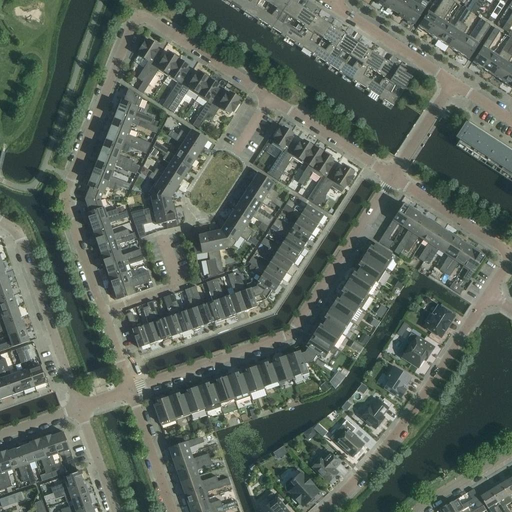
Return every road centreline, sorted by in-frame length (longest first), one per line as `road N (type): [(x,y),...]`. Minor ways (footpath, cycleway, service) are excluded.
road 1 (residential): [(272,99),(141,12),(64,205),(103,312)]
road 2 (residential): [(131,391),(289,337),(390,177)]
road 3 (residential): [(317,511),(390,436),(488,294)]
road 4 (residential): [(79,409),(18,240),(0,220)]
road 5 (residential): [(488,294),(508,264),(506,252),(390,177)]
road 6 (residential): [(455,82),(333,3)]
road 7 (residential): [(390,177),(272,99)]
road 8 (residential): [(103,312),(178,285),(162,238)]
road 9 (residential): [(131,391),(172,511)]
